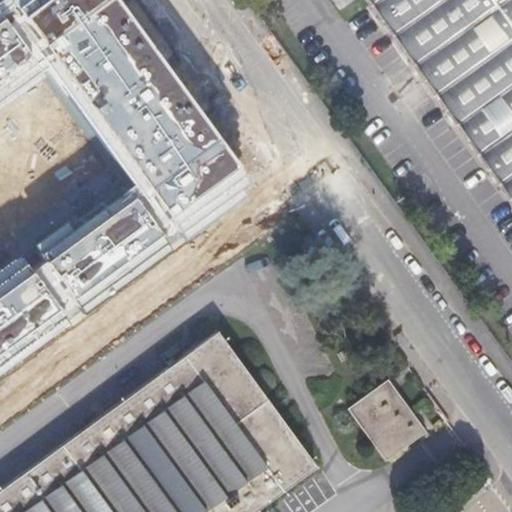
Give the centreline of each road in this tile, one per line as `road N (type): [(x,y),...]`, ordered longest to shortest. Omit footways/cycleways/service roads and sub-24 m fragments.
road 1 (tertiary): [(187,0),(511,444)]
road 2 (unknown): [(52,0),(108,48),(154,104),(179,171),(228,222)]
